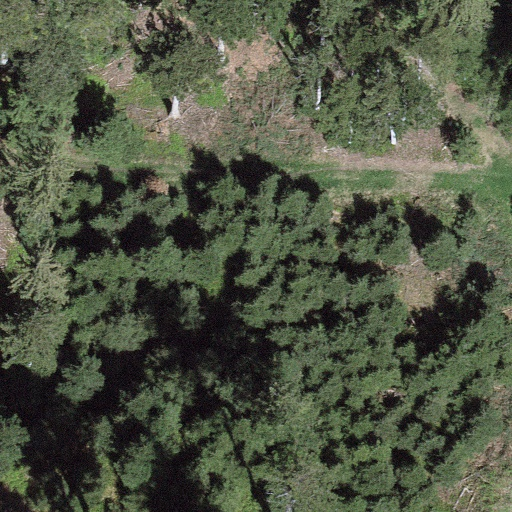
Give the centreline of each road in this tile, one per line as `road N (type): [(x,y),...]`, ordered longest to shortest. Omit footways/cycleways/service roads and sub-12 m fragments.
road 1 (track): [(0,148),(511,186)]
road 2 (track): [(480,182),(511,337)]
road 3 (track): [(511,95),(406,0)]
